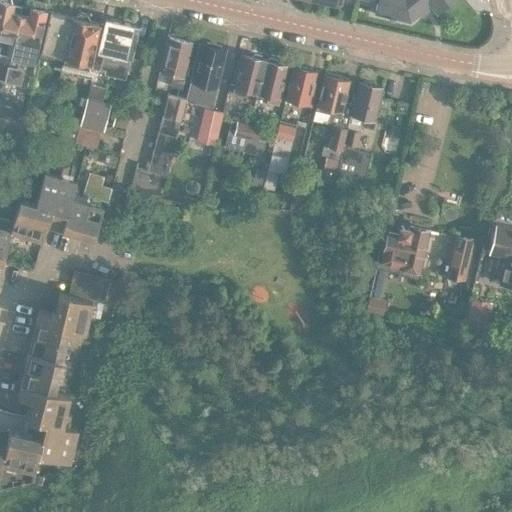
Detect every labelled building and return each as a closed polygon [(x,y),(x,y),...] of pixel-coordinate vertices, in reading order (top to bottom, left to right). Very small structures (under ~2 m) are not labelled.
[(0,89),(0,116),(15,120),(21,95),(16,94),(22,68),(14,67),(17,54),(31,58),(31,59),(32,60),(44,8),(42,8),(41,2),(41,1),(34,0),(33,0),(33,1),(30,5),(28,5),(28,6),(20,4),(11,44),(0,89)] [(0,0),(0,89),(11,44),(20,4),(12,2),(12,1),(10,1),(9,0),(0,0)] [(387,16),(387,17),(392,18),(393,17),(408,20),(417,13),(429,4),(435,11),(448,0),(376,0),(373,12),(387,16)] [(37,56),(60,61),(71,15),(48,10),(37,56)] [(72,15),(71,15),(60,61),(59,68),(75,72),(74,74),(89,78),(91,69),(87,68),(98,21),(88,19),(88,18),(85,14),(85,12),(77,10),(77,12),(72,15)] [(104,68),(102,73),(107,74),(120,20),(104,16),(95,51),(102,52),(98,67),(104,68)] [(136,24),(120,20),(107,74),(111,75),(112,70),(117,71),(121,57),(128,58),(136,24)] [(166,36),(158,69),(171,72),(168,84),(177,86),(180,75),(183,75),(192,40),(180,37),(181,36),(170,33),(169,35),(166,34),(166,35),(166,36)] [(205,44),(200,43),(186,101),(208,106),(222,49),(217,47),(218,45),(205,41),(205,44)] [(244,90),(255,92),(263,58),(261,57),(260,55),(253,53),(251,55),(240,52),(231,92),(242,95),(244,90)] [(266,59),(263,58),(255,92),(266,95),(265,101),(276,104),(286,64),(276,61),(275,59),(268,57),(266,59)] [(315,71),(291,65),(283,98),(309,104),(312,91),(310,91),(315,71)] [(348,79),(336,76),(335,73),(329,71),(326,73),(322,73),(311,119),(331,124),(337,125),(342,101),(348,79)] [(360,81),(357,81),(340,149),(337,163),(335,171),(363,178),(369,152),(357,149),(357,150),(354,149),(358,130),(357,129),(358,125),(371,128),(381,86),(370,84),(369,81),(363,79),(360,81)] [(85,96),(100,100),(104,85),(88,81),(85,96)] [(184,97),(166,93),(157,130),(156,130),(146,170),(134,167),(129,190),(159,198),(184,97)] [(100,100),(85,96),(78,123),(98,128),(104,101),(100,100)] [(319,179),(332,182),(351,103),(342,101),(337,125),(331,124),(327,144),(322,143),(319,155),(324,156),(319,179)] [(33,124),(18,121),(15,120),(0,116),(0,130),(27,137),(28,133),(43,136),(48,111),(36,109),(33,124)] [(115,109),(112,124),(124,127),(127,112),(115,109)] [(212,144),(219,113),(202,109),(194,139),(212,144)] [(48,112),(48,111),(43,136),(72,142),(77,118),(48,112)] [(229,118),(222,145),(240,150),(247,123),(229,118)] [(277,120),(272,141),(289,145),(294,124),(277,120)] [(265,127),(247,123),(240,150),(259,154),(265,127)] [(289,145),(272,141),(265,169),(261,186),(271,189),(275,172),(282,173),(289,145)] [(223,163),(221,174),(231,177),(234,166),(223,163)] [(237,166),(235,175),(247,178),(249,169),(237,166)] [(261,186),(265,169),(254,166),(250,183),(261,186)] [(17,198),(11,220),(8,230),(9,231),(41,240),(45,224),(92,238),(101,206),(70,197),(74,181),(42,172),(33,203),(17,198)] [(96,189),(94,197),(105,200),(109,189),(101,186),(96,189)] [(0,261),(0,262),(9,231),(8,230),(11,220),(17,198),(2,197),(0,204),(0,261)] [(399,224),(397,233),(387,231),(384,241),(380,240),(375,260),(382,262),(398,266),(398,265),(400,265),(398,272),(415,276),(417,269),(418,269),(418,268),(424,264),(426,255),(422,249),(427,229),(408,225),(407,226),(399,224)] [(511,229),(494,225),(488,251),(506,255),(499,282),(511,284),(511,229)] [(445,278),(463,282),(472,239),(454,235),(445,278)] [(84,272),(72,269),(66,293),(78,296),(84,272)] [(95,275),(84,272),(78,296),(89,299),(95,275)] [(37,308),(27,352),(59,359),(67,328),(83,331),(87,315),(92,316),(96,301),(102,302),(108,278),(95,275),(89,299),(78,296),(66,293),(58,291),(53,312),(37,308)] [(366,295),(363,309),(381,313),(384,300),(366,295)] [(464,323),(484,327),(488,307),(469,303),(464,323)] [(59,359),(27,352),(17,393),(33,397),(28,417),(0,409),(0,465),(1,462),(32,470),(36,454),(68,462),(76,429),(60,425),(68,393),(52,390),(59,359)] [(40,484),(42,476),(32,473),(30,481),(40,484)]
